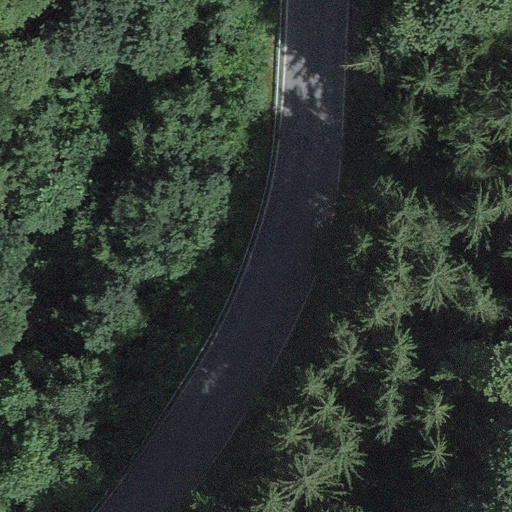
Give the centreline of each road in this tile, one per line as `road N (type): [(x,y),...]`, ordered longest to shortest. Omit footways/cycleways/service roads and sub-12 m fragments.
road 1 (tertiary): [(139,511),(248,343),(291,239),(310,153),(318,0)]
road 2 (track): [(0,120),(8,187),(7,320),(0,337)]
